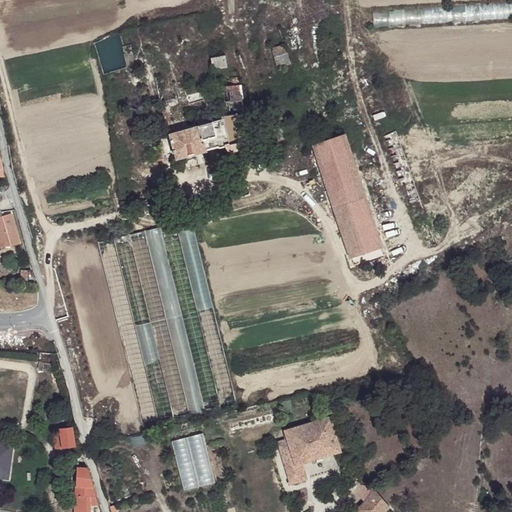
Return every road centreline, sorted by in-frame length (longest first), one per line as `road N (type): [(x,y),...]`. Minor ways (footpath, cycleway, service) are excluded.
road 1 (track): [(47,313),(56,230),(218,182),(271,177),(296,186),(321,213),(352,282),(365,286),(405,259)]
road 2 (residential): [(47,313),(105,511)]
road 3 (track): [(54,236),(42,221),(0,59)]
road 4 (residential): [(0,133),(47,313)]
